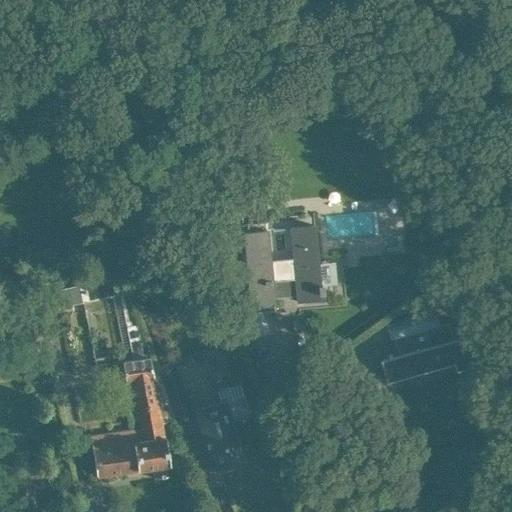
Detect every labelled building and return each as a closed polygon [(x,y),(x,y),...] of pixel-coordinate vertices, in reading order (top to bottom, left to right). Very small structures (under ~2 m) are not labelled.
[(222,158),(241,149),(225,116),(206,125),(222,158)] [(337,283),(335,261),(318,262),(315,225),(291,228),(294,258),(270,260),(266,222),(242,225),(245,249),(240,249),(243,283),(248,283),(250,313),(274,311),(273,292),(297,290),(298,301),(321,299),(321,293),(324,293),(323,284),(337,283)] [(105,279),(62,289),(66,306),(119,295),(132,359),(125,360),(124,361),(125,366),(123,366),(125,379),(127,379),(127,383),(135,382),(141,428),(130,430),(122,431),(90,436),(93,455),(96,475),(153,466),(155,478),(171,476),(166,437),(164,437),(162,423),(177,418),(157,366),(155,367),(158,373),(152,375),(151,360),(118,266),(103,270),(105,279)] [(459,369),(481,363),(473,334),(455,339),(450,322),(442,324),(438,309),(389,322),(393,338),(427,328),(432,345),(395,355),(394,352),(391,353),(392,356),(383,358),(389,381),(457,362),(459,369)] [(170,361),(157,366),(177,418),(178,421),(194,415),(173,365),(171,366),(170,361)] [(230,418),(252,412),(244,395),(240,383),(216,390),(220,402),(196,409),(211,462),(216,460),(219,469),(243,461),(230,418)]
